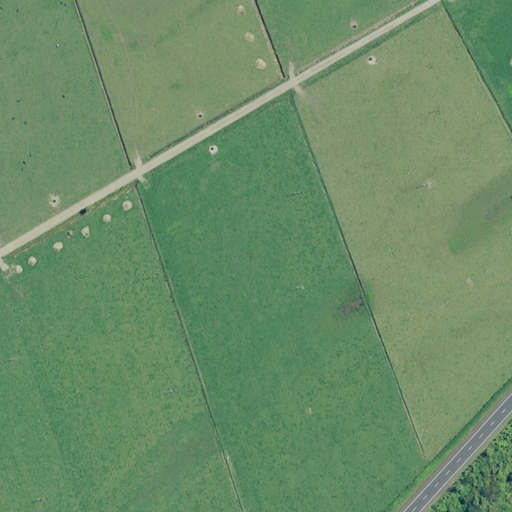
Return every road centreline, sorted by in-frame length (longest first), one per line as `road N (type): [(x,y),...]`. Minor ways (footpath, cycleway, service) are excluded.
road 1 (track): [(0,248),(418,0)]
road 2 (primary): [(511,397),(408,511)]
